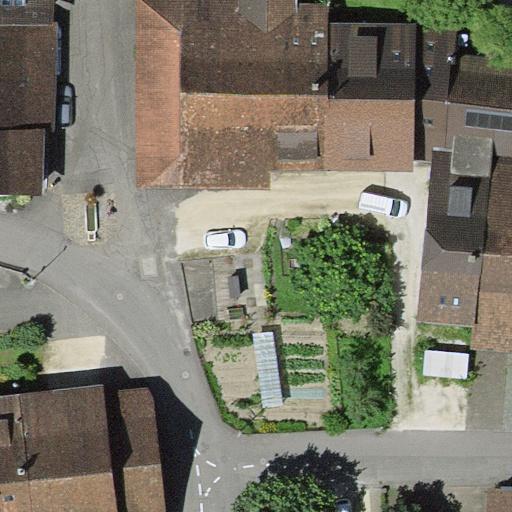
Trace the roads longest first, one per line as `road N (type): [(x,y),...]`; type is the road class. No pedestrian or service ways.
road 1 (residential): [(511,465),(206,463)]
road 2 (residential): [(53,261),(87,154),(95,0)]
road 3 (residential): [(206,463),(190,401),(149,334),(102,286),(53,261)]
